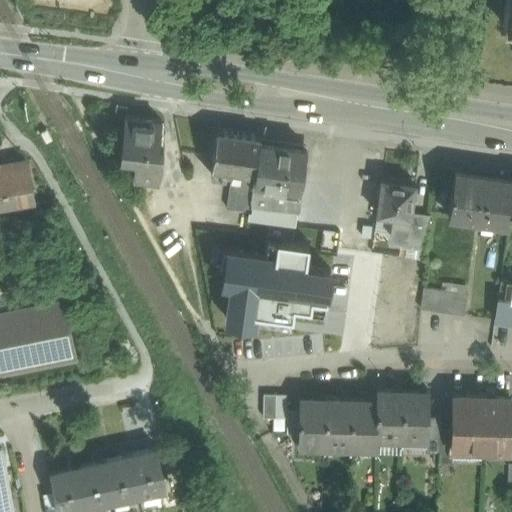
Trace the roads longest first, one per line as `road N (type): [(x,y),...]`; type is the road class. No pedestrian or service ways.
road 1 (primary): [(148,73),(511,122)]
road 2 (residential): [(232,367),(511,363)]
road 3 (primary): [(0,52),(148,73)]
road 4 (residential): [(146,380),(20,403)]
